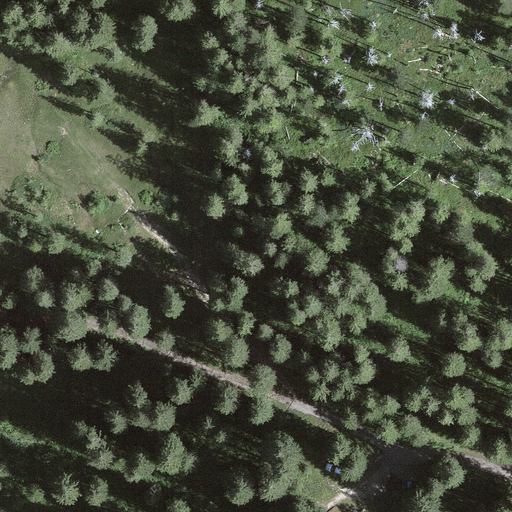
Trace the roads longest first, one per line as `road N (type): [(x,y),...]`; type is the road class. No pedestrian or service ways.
road 1 (track): [(293,402),(118,329),(0,313)]
road 2 (track): [(511,473),(383,442)]
